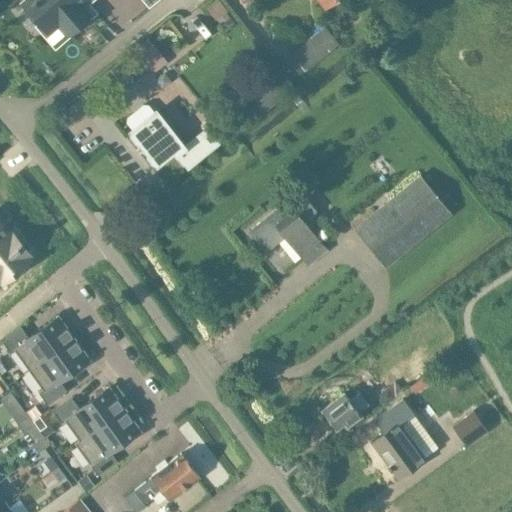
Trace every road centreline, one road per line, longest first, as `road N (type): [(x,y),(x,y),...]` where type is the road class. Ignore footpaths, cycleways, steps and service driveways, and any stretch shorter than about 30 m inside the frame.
road 1 (residential): [(59,278),(159,410),(201,381)]
road 2 (unclassified): [(201,381),(99,245)]
road 3 (unclassified): [(299,511),(201,381)]
road 4 (unclassified): [(99,245),(0,117)]
